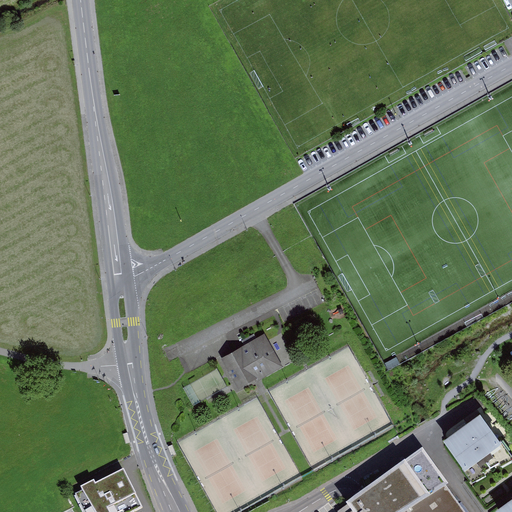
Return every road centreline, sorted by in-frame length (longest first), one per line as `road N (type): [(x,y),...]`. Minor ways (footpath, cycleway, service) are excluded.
road 1 (residential): [(119,285),(511,65)]
road 2 (secondary): [(80,0),(119,285)]
road 3 (secondary): [(119,285),(142,428),(175,511)]
road 4 (residential): [(303,511),(427,433)]
road 5 (track): [(129,364),(73,366),(0,351)]
